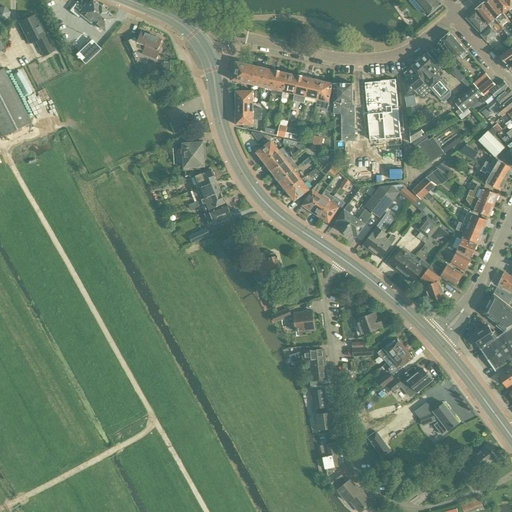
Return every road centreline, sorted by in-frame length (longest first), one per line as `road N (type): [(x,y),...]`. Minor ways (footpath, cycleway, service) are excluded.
road 1 (track): [(205,511),(0,144)]
road 2 (residential): [(343,260),(325,288),(344,442),(364,485),(416,509),(511,475)]
road 3 (residential): [(204,50),(233,36),(378,58),(406,51),(455,14)]
road 4 (primary): [(343,260),(255,191),(228,145),(204,50)]
road 5 (track): [(152,416),(137,438),(0,509)]
road 6 (residential): [(442,334),(483,277),(511,216)]
road 7 (primary): [(437,340),(343,260)]
road 8 (primary): [(511,437),(437,340)]
